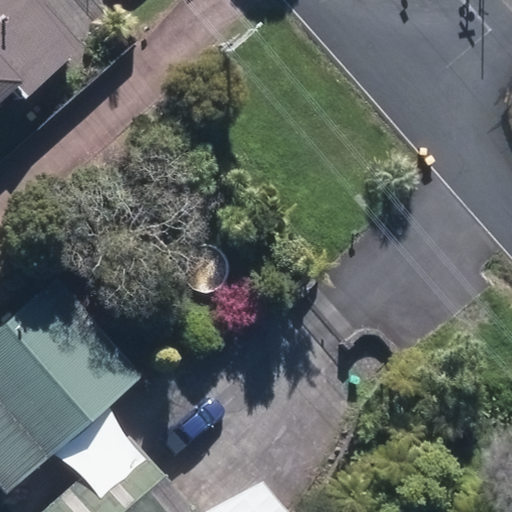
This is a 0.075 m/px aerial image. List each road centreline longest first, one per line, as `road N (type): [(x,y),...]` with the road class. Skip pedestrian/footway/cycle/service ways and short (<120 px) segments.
road 1 (residential): [(511,210),(414,96)]
road 2 (residential): [(414,96),(511,2)]
road 3 (residential): [(414,96),(337,0)]
